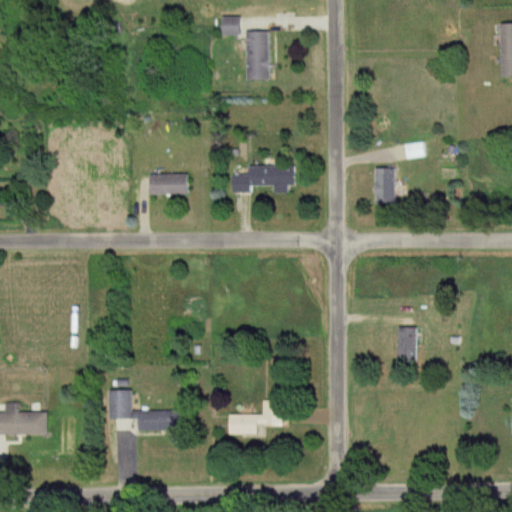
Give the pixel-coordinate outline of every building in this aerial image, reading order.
[(225,20),(244,19),(244,35),(226,36),(225,20)] [(251,80),(249,36),(271,35),(273,79),(251,80)] [(278,195),(292,194),(292,187),(298,187),(297,167),(253,167),(253,176),(235,176),(236,194),(256,194),(256,188),(278,188),(278,195)] [(400,170),(380,170),(380,205),(400,205),(400,170)] [(154,178),(193,178),(193,200),(154,201),(154,178)] [(420,363),(420,327),(402,327),(402,362),(420,363)] [(143,431),(182,430),(182,411),(135,411),(135,390),(113,390),(113,419),(143,419),(143,431)] [(233,414),(233,434),(261,434),(261,425),(285,425),(285,400),(266,400),(266,414),(233,414)] [(7,412),(0,412),(0,434),(50,434),(50,412),(21,412),(21,403),(7,403),(7,412)]
